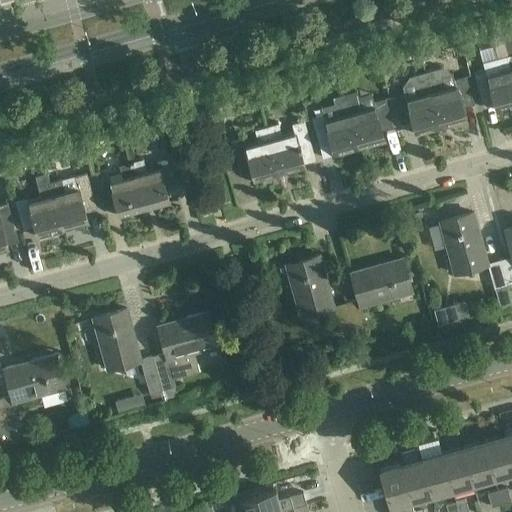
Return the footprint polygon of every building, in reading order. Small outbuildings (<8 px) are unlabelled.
[(511,106),(511,65),(510,56),(501,23),(490,26),(499,58),(484,62),(487,70),(475,73),(484,106),(495,103),(497,110),(511,106)] [(462,107),(464,106),(474,103),(467,75),(454,79),(456,85),(443,89),(438,69),(426,72),(442,127),(466,121),(462,107)] [(442,127),(426,72),(415,75),(420,95),(408,99),(406,93),(394,96),(401,124),(412,121),(416,134),(442,127)] [(394,126),(386,98),(374,101),(371,93),(359,97),(357,90),(346,94),(361,148),(385,141),(382,130),(394,126)] [(361,148),(346,94),(334,97),(338,112),(313,119),(324,158),(335,155),(361,148)] [(317,164),(305,121),(293,124),(295,133),(283,136),(279,124),(267,127),(280,175),(305,168),(305,167),(317,164)] [(280,175),(267,127),(256,130),(259,143),(246,147),(244,138),(232,141),(240,169),(251,166),(255,181),(280,175)] [(166,190),(178,186),(190,183),(181,150),(167,153),(169,159),(157,162),(159,168),(148,171),(144,159),(132,162),(145,210),(170,203),(166,190)] [(145,210),(132,162),(121,165),(124,177),(112,181),(110,174),(97,178),(105,207),(116,204),(120,217),(145,210)] [(63,231),(61,225),(51,183),(48,173),(36,176),(43,199),(30,203),(29,198),(16,201),(24,229),(35,226),(38,238),(63,231)] [(85,212),(87,212),(97,209),(87,173),(51,183),(61,225),(63,231),(89,224),(85,212)] [(4,235),(16,232),(8,203),(0,205),(0,252),(8,250),(4,235)] [(489,263),(478,225),(475,212),(441,222),(442,225),(431,228),(437,250),(448,247),(455,273),(488,264),(489,263)] [(511,227),(506,229),(511,251),(511,256),(501,260),(508,285),(511,283),(511,227)] [(38,266),(62,261),(56,235),(32,240),(38,266)] [(334,306),(320,255),(286,265),(301,316),(334,307),(334,306)] [(403,258),(352,272),(359,299),(347,303),(354,328),(366,324),(361,306),(412,292),(403,258)] [(508,285),(501,260),(489,263),(488,264),(495,288),(508,285)] [(354,328),(347,303),(334,306),(334,307),(341,331),(354,328)] [(142,359),(128,308),(93,318),(108,369),(142,360),(142,359)] [(210,311),(159,325),(166,352),(154,355),(163,390),(176,386),(174,379),(200,371),(195,352),(220,345),(210,311)] [(56,354),(4,368),(12,395),(0,398),(0,401),(7,424),(19,421),(14,402),(65,388),(56,354)] [(163,390),(154,355),(142,359),(142,360),(151,393),(163,390)] [(511,474),(511,459),(505,435),(484,441),(495,480),(511,474)] [(495,480),(484,441),(463,446),(474,485),(495,480)] [(474,485),(463,446),(443,452),(453,491),(474,485)] [(453,491),(443,452),(422,458),(433,497),(453,491)] [(433,497),(422,458),(401,464),(412,502),(433,497)] [(414,511),(412,502),(401,464),(379,470),(390,511),(414,511)] [(511,502),(508,489),(498,492),(502,505),(511,502)] [(278,511),(283,511),(278,490),(238,500),(241,511),(278,511)] [(502,505),(498,492),(489,494),(493,508),(502,505)] [(291,499),(294,508),(308,504),(305,495),(291,499)] [(469,511),(466,500),(457,503),(458,511),(469,511)] [(458,511),(457,503),(447,506),(448,511),(458,511)]
